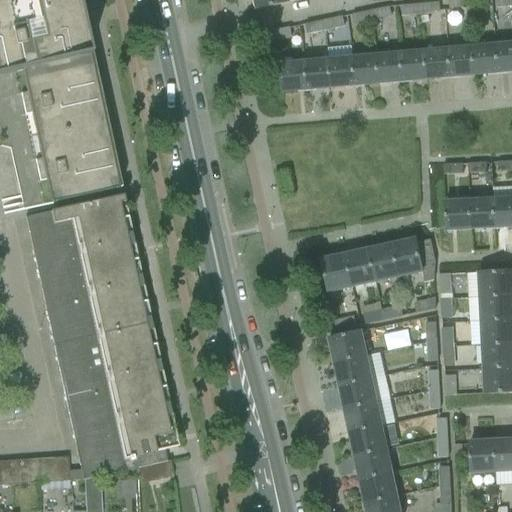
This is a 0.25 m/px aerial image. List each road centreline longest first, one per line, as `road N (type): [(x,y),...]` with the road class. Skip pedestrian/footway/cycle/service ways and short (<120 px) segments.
road 1 (tertiary): [(275,511),(158,0)]
road 2 (residential): [(0,441),(36,435),(45,417),(9,247),(0,238)]
